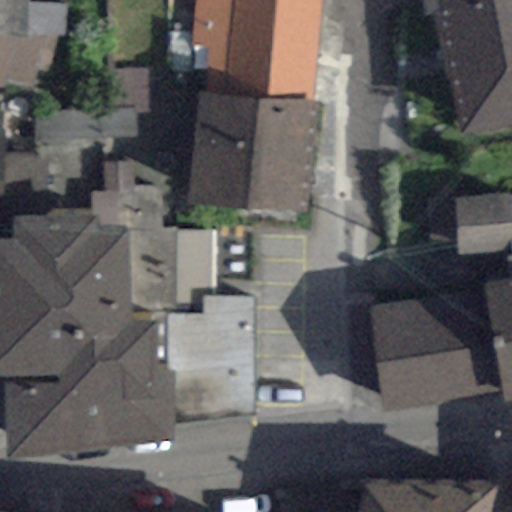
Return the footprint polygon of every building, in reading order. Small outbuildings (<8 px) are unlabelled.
[(201,0),(196,59),(318,70),(324,0),(201,0)] [(446,2),(465,108),(511,99),(511,0),(457,0),(446,2)] [(295,193),(300,86),(207,82),(203,189),(295,193)] [(511,209),(510,189),(460,195),(465,241),(511,236),(511,209)] [(0,344),(9,345),(11,422),(168,415),(166,347),(150,348),(149,310),(149,298),(125,298),(123,212),(92,212),(91,198),(17,200),(18,220),(0,220),(0,344)] [(511,273),(482,279),(483,288),(498,374),(511,371),(511,273)] [(375,305),(389,392),(498,374),(483,288),(375,305)] [(208,308),(149,310),(150,348),(166,347),(168,415),(254,412),(250,292),(208,293),(208,308)] [(361,511),(470,511),(479,478),(369,474),(361,511)] [(346,511),(343,485),(294,490),(296,511),(346,511)]
